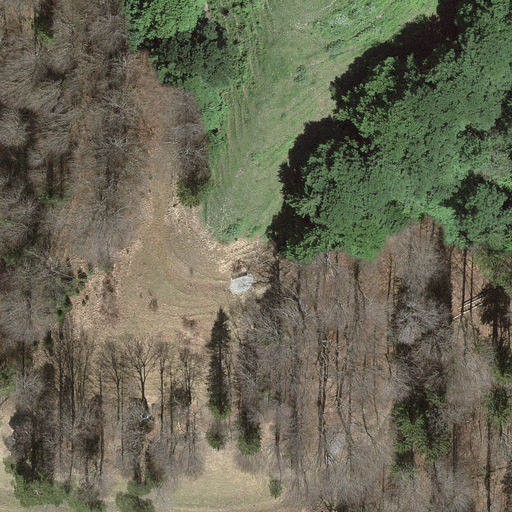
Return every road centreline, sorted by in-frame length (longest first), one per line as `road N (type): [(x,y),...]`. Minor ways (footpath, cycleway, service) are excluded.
road 1 (track): [(511,271),(467,284),(421,328),(360,448),(276,511)]
road 2 (track): [(127,511),(0,495)]
